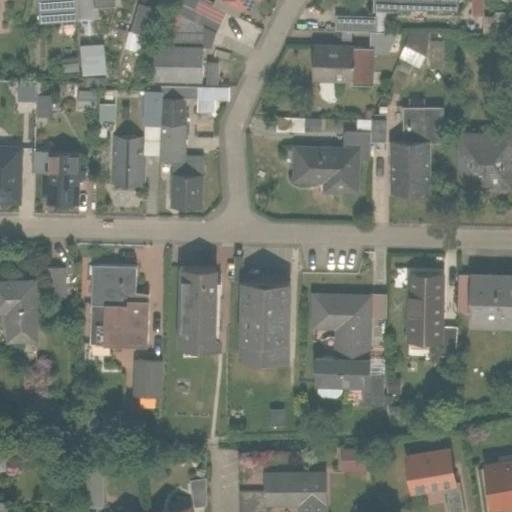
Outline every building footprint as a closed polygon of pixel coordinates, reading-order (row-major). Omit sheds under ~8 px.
[(75,0),(36,0),(38,21),(77,18),(75,0)] [(75,0),(77,18),(78,22),(97,20),(96,10),(118,8),(117,0),(75,0)] [(219,31),(228,12),(210,3),(203,0),(176,0),(172,9),(219,31)] [(210,0),(210,3),(228,12),(234,14),(239,4),(229,0),(210,0)] [(229,0),(239,4),(252,11),(257,0),(229,0)] [(461,10),(461,0),(376,0),(377,9),(461,10)] [(148,44),(155,20),(135,14),(128,38),(148,44)] [(376,32),(376,16),(336,17),(336,32),(369,32),(376,32)] [(97,20),(78,22),(80,47),(99,46),(97,20)] [(389,53),(400,32),(376,32),(369,32),(369,48),(375,48),(375,54),(389,53)] [(354,47),(354,44),(315,43),(314,80),(353,81),(354,47)] [(157,80),(203,81),(203,45),(157,44),(157,80)] [(99,46),(80,47),(81,67),(98,66),(102,66),(100,46),(99,46)] [(369,48),(354,47),(353,81),(353,84),(374,85),(375,54),(375,48),(369,48)] [(431,47),(430,69),(442,69),(443,47),(431,47)] [(401,59),(421,68),(426,56),(406,48),(401,59)] [(98,66),(81,67),(83,81),(99,80),(98,66)] [(159,94),(183,95),(195,95),(196,84),(160,83),(160,89),(159,94)] [(196,84),(195,95),(195,106),(214,106),(215,95),(219,95),(219,84),(196,84)] [(143,121),(159,122),(159,94),(160,89),(142,88),(141,121),(143,121)] [(43,92),(43,109),(60,109),(60,92),(43,92)] [(159,94),(159,122),(182,122),(183,95),(159,94)] [(95,99),(95,108),(111,108),(111,99),(95,99)] [(428,142),(444,142),(443,108),(403,108),(404,142),(428,142)] [(94,113),(94,128),(110,129),(110,114),(94,113)] [(322,119),(310,119),(310,130),(322,130),(322,119)] [(322,119),(322,130),(330,130),(330,119),(322,119)] [(358,120),(357,131),(372,131),(372,120),(358,120)] [(372,131),(372,142),(387,142),(388,121),(372,120),(372,131)] [(159,122),(143,121),(143,137),(158,137),(159,122)] [(184,155),(185,122),(182,122),(159,122),(158,137),(158,151),(158,154),(172,155),(184,155)] [(343,147),(356,147),(356,160),(372,160),(372,142),(372,131),(357,131),(343,131),(343,147)] [(511,186),(510,133),(460,133),(460,186),(511,186)] [(142,151),(143,137),(116,136),(115,181),(141,182),(142,151)] [(158,151),(158,137),(143,137),(142,151),(158,151)] [(391,143),(391,194),(429,194),(428,142),(404,142),(391,143)] [(23,145),(0,144),(0,203),(23,204),(23,145)] [(292,146),(292,177),(320,177),(320,188),(356,188),(356,160),(356,147),(343,147),(292,146)] [(81,151),(36,150),(35,172),(42,172),(42,196),(48,196),(48,203),(80,204),(81,179),(87,179),(87,166),(81,166),(81,151)] [(172,175),(203,175),(203,155),(184,155),(172,155),(172,175)] [(172,206),(203,205),(203,175),(172,175),(172,206)] [(149,344),(150,291),(137,291),(137,266),(94,265),(92,343),(149,344)] [(214,268),(183,268),(182,347),(219,348),(221,268),(214,268)] [(47,269),(48,296),(66,295),(65,269),(47,269)] [(511,325),(511,272),(472,271),(470,325),(511,325)] [(438,325),(439,273),(408,272),(406,335),(437,336),(438,325)] [(38,340),(36,278),(0,279),(0,311),(7,311),(8,341),(38,340)] [(290,358),(292,281),(246,280),(244,356),(290,358)] [(333,357),(366,359),(368,316),(369,296),(314,294),(313,324),(334,325),(333,357)] [(369,296),(368,316),(383,316),(384,297),(369,296)] [(456,353),(457,325),(438,325),(437,336),(437,352),(456,353)] [(333,357),(318,357),(317,383),(361,385),(368,385),(369,376),(369,370),(369,359),(366,359),(333,357)] [(369,359),(369,370),(382,371),(384,357),(369,359)] [(134,372),(134,405),(157,405),(158,372),(134,372)] [(502,378),(508,386),(511,383),(511,374),(510,372),(502,378)] [(369,376),(368,385),(361,385),(360,401),(379,402),(380,377),(369,376)] [(388,409),(388,419),(399,418),(399,410),(388,409)] [(284,425),(284,411),(272,411),(272,425),(284,425)] [(390,430),(417,426),(415,418),(399,418),(388,419),(390,430)] [(347,448),(347,468),(371,469),(372,448),(347,448)] [(0,471),(18,470),(17,454),(0,454),(0,471)] [(449,490),(444,460),(399,467),(404,497),(449,490)] [(167,478),(175,473),(170,464),(162,468),(167,478)] [(87,508),(104,508),(104,468),(87,468),(87,508)] [(511,507),(511,473),(482,479),(488,511),(511,507)] [(216,504),(216,478),(199,482),(205,507),(216,504)] [(317,511),(317,485),(258,484),(258,503),(258,511),(317,511)] [(258,511),(258,503),(233,503),(233,511),(258,511)]
